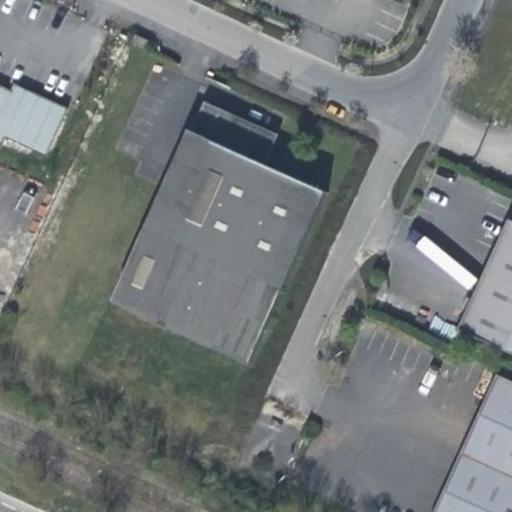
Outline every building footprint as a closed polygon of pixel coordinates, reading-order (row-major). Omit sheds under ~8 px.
[(0,125),(53,150),(73,106),(24,84),(10,78),(7,84),(0,80),(0,125)] [(197,125),(270,159),(282,133),(242,115),(209,100),(197,125)] [(197,125),(116,297),(250,359),(330,187),(270,159),(197,125)] [(511,351),(511,222),(491,270),(464,330),(511,351)] [(511,511),(511,380),(502,376),(472,443),(440,511),(511,511)]
